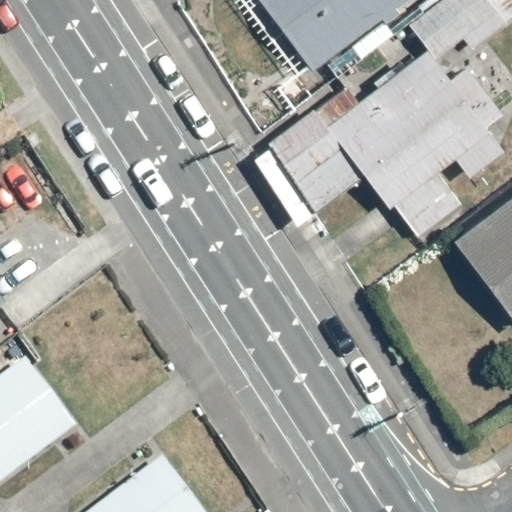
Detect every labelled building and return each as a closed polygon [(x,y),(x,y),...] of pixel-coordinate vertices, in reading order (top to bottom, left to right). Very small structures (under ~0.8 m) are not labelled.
[(271,89),(290,113),(396,33),(383,16),(404,0),(232,0),(261,37),(290,75),(271,89)] [(360,175),(408,241),(460,202),(435,168),(450,156),(464,176),(501,149),(481,122),(498,110),(466,67),(447,81),(430,58),(457,38),(466,50),(511,15),(511,0),(438,0),(405,25),(424,51),(274,160),(299,195),(311,211),(360,175)] [(511,190),(449,239),(511,320),(511,190)] [(0,483),(78,423),(24,355),(0,373),(0,483)] [(209,511),(157,445),(70,511),(209,511)]
